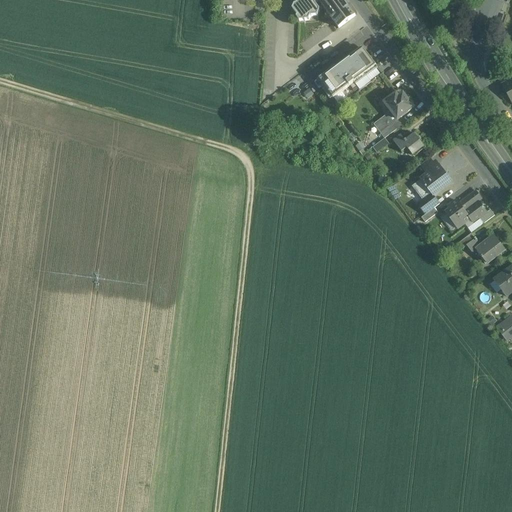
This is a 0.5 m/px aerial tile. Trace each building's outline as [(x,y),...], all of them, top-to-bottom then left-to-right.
[(297,0),(298,0),(296,4),(295,4),(292,9),(297,16),(297,18),(299,21),(309,20),(311,17),(318,16),(320,10),(316,4),(319,2),(339,29),(355,16),(354,15),(342,0),(297,0)] [(378,68),(364,50),(337,70),(336,67),(319,80),(334,99),(354,83),(356,85),(378,68)] [(511,81),(503,86),(511,102),(511,81)] [(403,94),(399,97),(396,94),(384,103),(391,111),(389,113),(390,114),(375,126),(380,133),(393,124),(398,120),(397,120),(414,108),(413,107),(414,104),(413,102),(411,101),(408,101),(403,94)] [(393,124),(380,133),(385,139),(397,130),(393,124)] [(415,135),(407,141),(405,140),(401,136),(394,142),(402,153),(407,148),(412,155),(424,147),(415,135)] [(385,139),(373,148),(377,153),(389,144),(385,139)] [(429,159),(420,166),(425,172),(437,163),(436,162),(433,164),(429,159)] [(437,163),(425,172),(427,175),(421,180),(412,187),(423,201),(432,194),(450,181),(437,163)] [(400,196),(393,186),(388,190),(391,194),(395,200),(400,196)] [(459,204),(457,201),(448,208),(450,210),(445,213),(457,229),(470,220),(473,225),(480,220),(488,214),(487,213),(479,202),(482,199),(476,192),(459,204)] [(432,194),(423,201),(417,205),(425,215),(434,209),(440,205),(432,194)] [(425,215),(421,218),(425,223),(438,214),(434,209),(425,215)] [(488,214),(480,220),(484,225),(495,216),(490,210),(487,213),(488,214)] [(471,234),(454,247),(459,253),(467,246),(476,240),(475,239),(471,234)] [(494,237),(481,246),(477,241),(476,238),(475,239),(476,240),(467,246),(473,254),(476,251),(482,259),(483,259),(487,265),(505,251),(494,237)] [(511,268),(490,285),(495,282),(506,297),(511,292),(511,268)] [(511,337),(511,317),(511,316),(496,328),(501,335),(503,333),(504,334),(505,333),(510,339),(511,337)]
